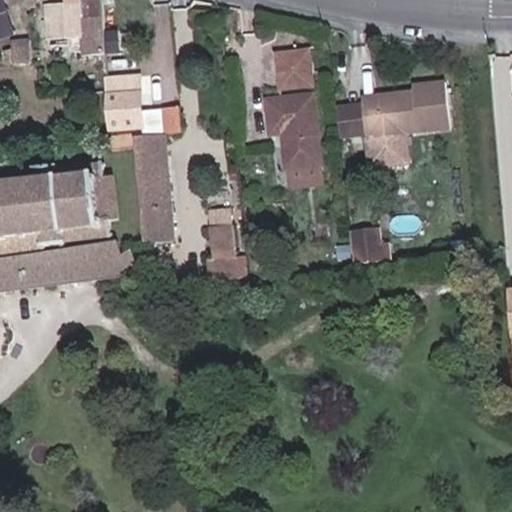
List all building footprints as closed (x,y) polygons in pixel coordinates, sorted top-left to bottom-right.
[(103,0),(81,0),(82,4),(49,7),(52,36),(87,32),(88,56),(108,54),(105,8),(103,0)] [(0,38),(11,35),(0,4),(0,38)] [(311,80),(308,46),(275,49),(279,84),(311,80)] [(362,102),(365,132),(365,134),(445,126),(438,79),(411,82),(412,96),(362,102)] [(142,81),(110,84),(113,126),(144,124),(143,108),(142,81)] [(282,128),(286,164),(321,160),(312,89),(265,94),(269,130),(282,128)] [(335,106),(338,135),(365,132),(362,102),(335,106)] [(183,131),(181,105),(163,107),(166,133),(183,131)] [(166,133),(163,107),(143,108),(144,124),(113,126),(114,146),(138,144),(137,135),(166,133)] [(138,144),(144,222),(175,220),(166,133),(137,135),(138,144)] [(0,254),(51,248),(72,246),(72,244),(114,239),(115,242),(118,242),(118,239),(121,238),(121,234),(117,235),(116,226),(125,225),(118,176),(104,178),(103,168),(108,168),(108,164),(102,164),(101,159),(98,160),(98,164),(56,169),(57,167),(61,167),(60,163),(56,163),(55,160),(52,160),(52,164),(38,166),(37,162),(33,162),(34,166),(29,166),(30,170),(34,170),(35,179),(17,181),(16,177),(13,178),(13,181),(0,182),(0,254)] [(215,240),(235,236),(232,206),(211,209),(215,240)] [(359,260),(384,257),(382,241),(380,227),(356,231),(359,260)] [(382,241),(384,257),(392,256),(389,240),(382,241)] [(0,290),(129,275),(126,254),(123,245),(96,249),(51,254),(51,248),(0,254),(0,290)] [(126,254),(129,275),(142,273),(135,249),(126,254)] [(338,256),(339,268),(351,267),(349,255),(338,256)] [(298,296),(296,282),(286,283),(285,280),(263,284),(265,299),(298,296)]
